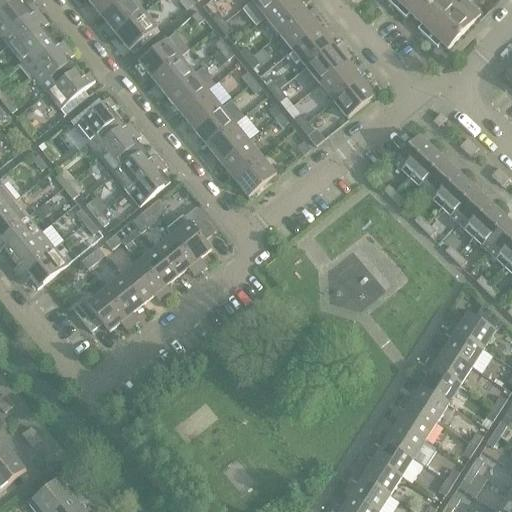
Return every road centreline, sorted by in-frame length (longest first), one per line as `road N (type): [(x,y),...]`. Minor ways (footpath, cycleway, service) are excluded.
road 1 (residential): [(249,237),(51,0)]
road 2 (residential): [(82,394),(253,263),(249,237)]
road 3 (residential): [(249,237),(422,95)]
road 4 (residential): [(82,394),(0,287)]
road 5 (residential): [(422,95),(335,0)]
